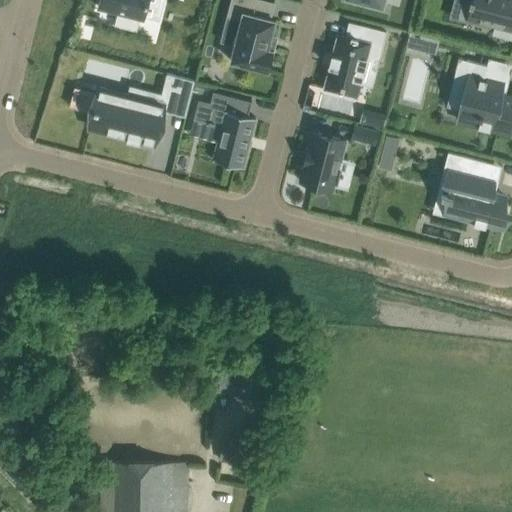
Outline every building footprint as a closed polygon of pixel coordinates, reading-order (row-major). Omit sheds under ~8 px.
[(100,0),(99,7),(119,12),(116,24),(122,26),(130,28),(136,29),(139,18),(143,19),(147,4),(148,4),(148,1),(148,0),(100,0)] [(230,60),(268,70),(273,49),(268,47),(271,34),(275,19),(270,18),(274,2),(265,0),(231,0),(228,13),(242,16),(234,45),(230,60)] [(491,23),(511,28),(511,0),(469,0),(469,2),(471,2),(468,17),(471,18),(470,23),(490,28),(491,23)] [(357,38),(338,33),(333,54),(332,54),(332,56),(330,64),(329,66),(324,88),(357,96),(368,54),(380,57),(387,31),(360,24),(357,38)] [(409,31),(406,45),(417,48),(421,35),(409,31)] [(468,76),(458,120),(478,125),(478,126),(490,129),(490,128),(510,133),(511,124),(511,95),(501,93),(504,83),(484,79),(487,65),(458,58),(455,73),(468,76)] [(167,73),(164,86),(192,93),(195,80),(167,73)] [(100,87),(90,125),(154,142),(165,99),(132,90),(131,95),(100,87)] [(197,107),(194,118),(209,121),(208,123),(214,125),(215,123),(222,125),(213,159),(243,167),(256,117),(248,115),(252,101),(213,91),(211,102),(199,99),(197,106),(197,107)] [(356,125),(352,139),(377,145),(380,131),(356,125)] [(345,139),(313,131),(309,148),(307,147),(303,163),(304,164),(300,181),(332,189),(345,139)] [(387,135),(384,148),(397,151),(400,138),(387,135)] [(442,190),(441,194),(450,196),(446,213),(461,217),(475,221),(474,223),(486,226),(486,224),(503,228),(506,215),(508,208),(503,207),(502,207),(504,201),(503,201),(505,194),(500,193),(491,191),(494,180),(482,177),(486,161),(448,151),(444,169),(450,171),(445,190),(442,190)] [(255,395),(260,369),(221,362),(216,387),(255,395)] [(223,439),(220,460),(259,466),(262,446),(223,439)] [(107,511),(186,511),(187,462),(101,460),(101,511),(108,511),(107,511)]
